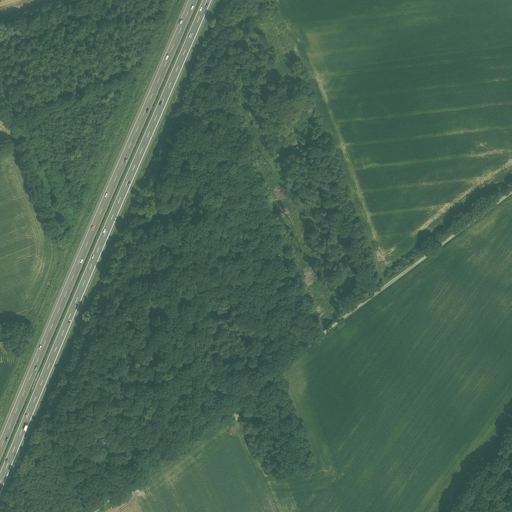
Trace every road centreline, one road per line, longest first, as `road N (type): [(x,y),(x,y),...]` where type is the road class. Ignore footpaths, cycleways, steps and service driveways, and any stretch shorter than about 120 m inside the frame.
road 1 (motorway): [(0,487),(208,0)]
road 2 (track): [(92,511),(511,195)]
road 3 (motorway): [(189,0),(0,441)]
